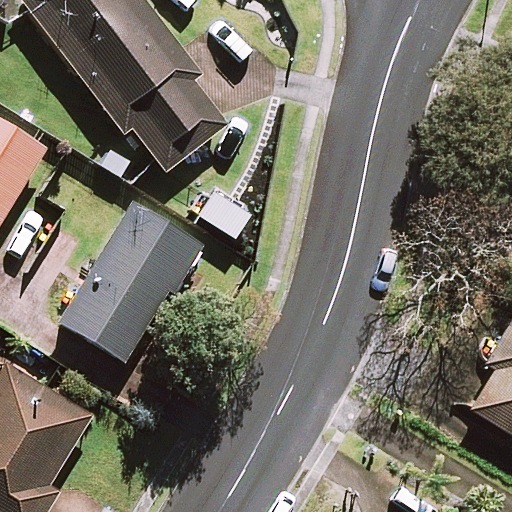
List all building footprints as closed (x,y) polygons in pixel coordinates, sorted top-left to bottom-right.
[(189,67),(138,0),(17,0),(120,135),(128,129),(161,173),(222,127),(181,73),(189,67)] [(0,218),(40,149),(0,125),(0,218)] [(196,247),(131,205),(55,322),(120,364),(196,247)] [(453,403),(511,440),(511,317),(508,315),(475,368),(484,374),(476,388),(466,382),(453,403)] [(88,417),(3,364),(0,368),(0,511),(39,511),(54,489),(46,484),(88,417)]
